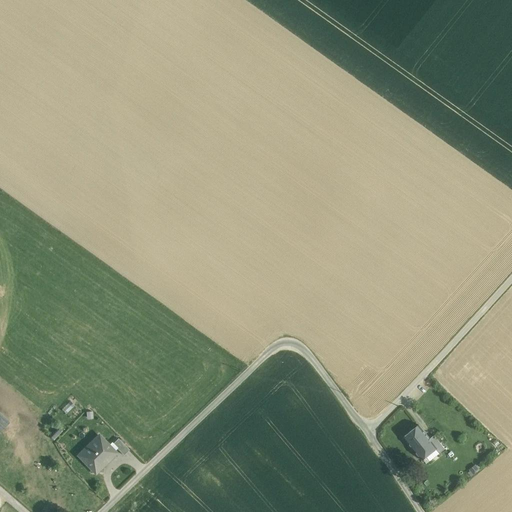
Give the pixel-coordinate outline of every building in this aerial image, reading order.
[(10,382),(46,410),(59,394),(22,366),(10,382)] [(70,401),(62,409),(65,412),(73,405),(70,401)] [(0,412),(0,432),(10,421),(0,412)] [(429,439),(418,425),(404,436),(422,459),(436,448),(437,448),(429,439)] [(116,452),(99,435),(79,455),(86,462),(88,460),(98,470),(116,452)] [(445,449),(434,435),(429,439),(437,448),(436,448),(440,453),(445,449)] [(129,449),(118,438),(113,443),(124,455),(129,449)] [(474,464),(467,469),(470,475),(478,470),(474,464)]
